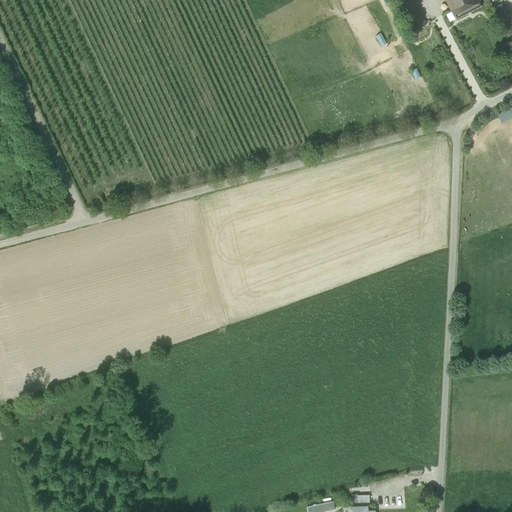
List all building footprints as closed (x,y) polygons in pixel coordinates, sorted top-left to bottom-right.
[(397,0),(409,23),(414,32),(426,25),(430,23),(429,21),(424,23),(412,0),(397,0)] [(446,0),(452,11),(473,0),(446,0)] [(481,7),(477,0),(473,0),(452,11),(457,20),(481,7)] [(409,34),(414,32),(409,23),(405,25),(409,34)] [(511,108),(498,116),(501,122),(511,116),(511,108)] [(358,506),(358,510),(366,509),(369,509),(369,497),(357,498),(358,506)]
